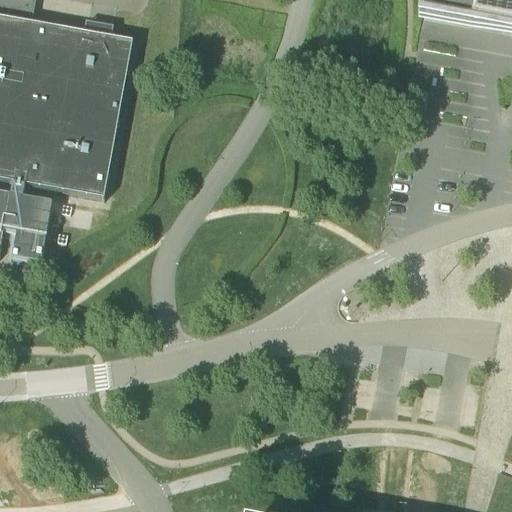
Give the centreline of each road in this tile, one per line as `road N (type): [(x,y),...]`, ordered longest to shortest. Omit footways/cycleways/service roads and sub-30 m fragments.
road 1 (unclassified): [(282,341),(51,386),(0,387)]
road 2 (unclassified): [(282,341),(323,294),(382,259)]
road 3 (unclassified): [(410,336),(282,341)]
